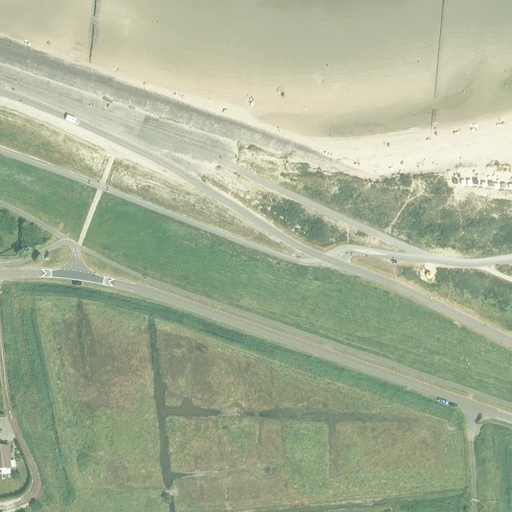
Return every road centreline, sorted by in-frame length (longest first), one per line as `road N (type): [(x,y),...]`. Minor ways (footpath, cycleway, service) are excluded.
road 1 (unclassified): [(0,92),(142,152),(304,250),(511,341)]
road 2 (unclassified): [(511,420),(158,296),(74,275)]
road 3 (track): [(0,504),(23,498),(34,484),(9,413),(0,341)]
